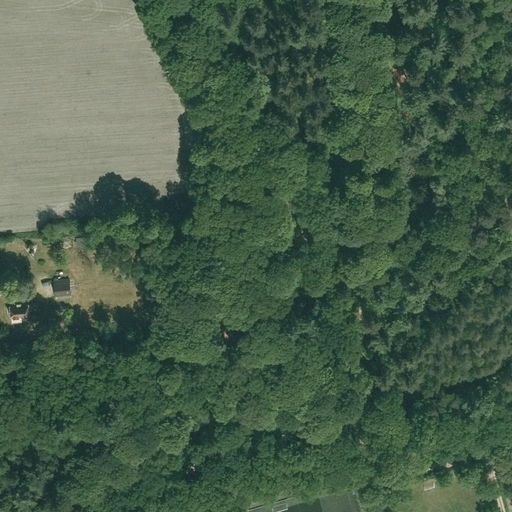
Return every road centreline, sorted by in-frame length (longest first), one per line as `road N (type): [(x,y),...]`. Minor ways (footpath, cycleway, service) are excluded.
road 1 (track): [(368,407),(388,236),(366,0)]
road 2 (track): [(353,412),(511,354)]
road 3 (track): [(388,236),(483,267),(511,291)]
road 4 (track): [(388,236),(511,194)]
